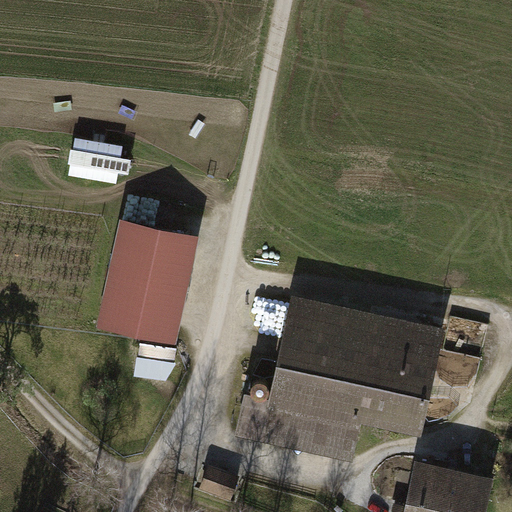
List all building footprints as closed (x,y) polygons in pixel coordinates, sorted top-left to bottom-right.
[(386,244),(389,208),(342,204),(339,240),(386,244)] [(193,233),(124,218),(102,317),(171,333),(193,233)] [(444,329),(292,296),(270,399),(268,405),(362,424),(423,438),(444,329)] [(179,348),(141,342),(136,376),(167,380),(179,362),(177,362),(179,348)] [(268,405),(270,399),(246,394),(236,437),(354,462),(362,424),(268,405)] [(482,511),(492,472),(413,454),(403,501),(392,498),(388,511),(482,511)] [(240,472),(209,460),(200,484),(231,496),(240,472)]
